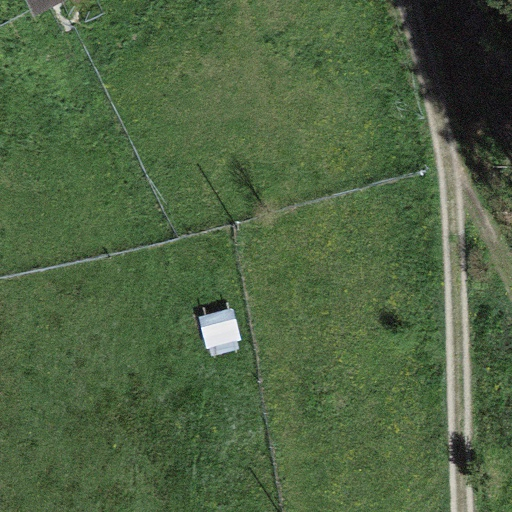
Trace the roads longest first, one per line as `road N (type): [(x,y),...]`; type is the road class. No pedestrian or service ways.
road 1 (track): [(451,168),(466,511)]
road 2 (track): [(451,168),(416,0)]
